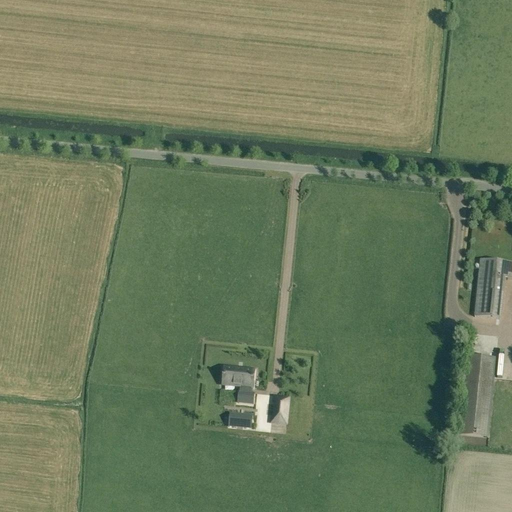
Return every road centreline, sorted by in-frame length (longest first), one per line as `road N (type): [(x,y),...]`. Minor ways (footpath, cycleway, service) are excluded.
road 1 (unclassified): [(511,189),(0,140)]
road 2 (unknown): [(271,401),(296,168)]
